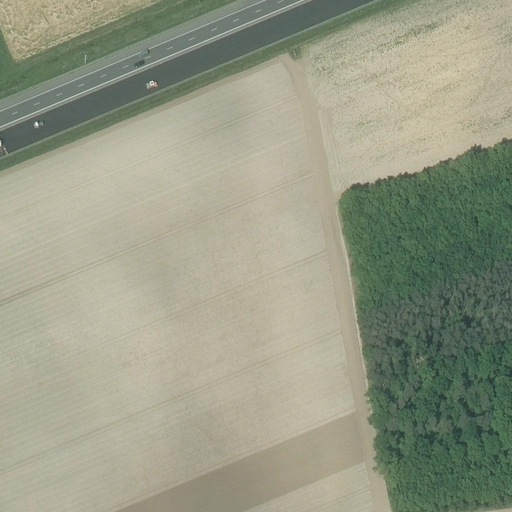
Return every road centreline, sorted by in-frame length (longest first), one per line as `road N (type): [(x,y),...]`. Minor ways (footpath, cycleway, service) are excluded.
road 1 (motorway): [(0,140),(338,0)]
road 2 (motorway): [(284,0),(0,118)]
road 3 (track): [(343,217),(389,511)]
